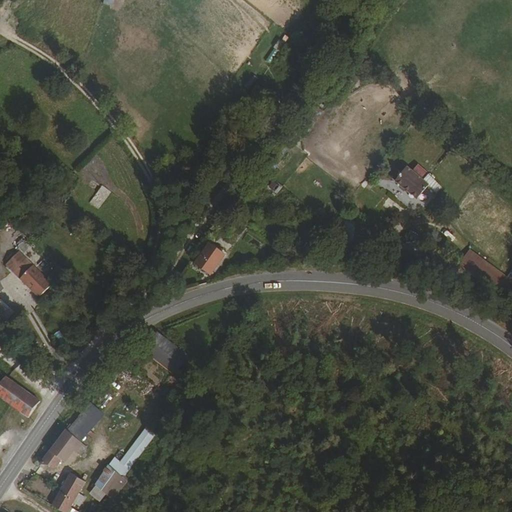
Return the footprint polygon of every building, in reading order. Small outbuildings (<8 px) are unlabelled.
[(295,127),(277,152),(289,160),(308,137),(295,127)] [(428,189),(414,179),(405,192),(424,205),(433,193),(443,200),(448,194),(432,182),(428,189)] [(99,208),(110,190),(100,185),(90,203),(99,208)] [(209,247),(193,270),(206,278),(228,249),(221,244),(215,252),(209,247)] [(463,272),(508,306),(511,298),(511,286),(472,259),(463,272)] [(40,286),(12,265),(0,279),(28,300),(40,286)] [(0,297),(0,314),(8,305),(0,297)] [(166,347),(150,367),(175,387),(191,366),(166,347)] [(27,410),(0,390),(0,410),(18,423),(27,410)] [(94,403),(72,423),(82,434),(105,415),(94,403)] [(85,449),(63,432),(41,463),(61,471),(66,465),(69,468),(85,449)] [(93,486),(109,497),(111,500),(128,479),(126,476),(110,464),(93,486)] [(51,508),(59,511),(77,511),(70,508),(74,503),(77,506),(81,499),(78,495),(85,483),(69,475),(60,493),(54,489),(50,497),(55,501),(51,508)]
